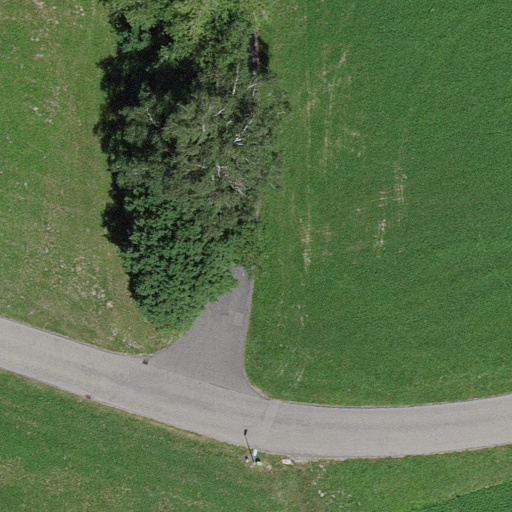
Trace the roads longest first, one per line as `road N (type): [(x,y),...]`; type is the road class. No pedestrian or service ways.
road 1 (residential): [(194,414),(225,269),(230,0)]
road 2 (unclassified): [(511,408),(276,435),(194,414)]
road 3 (unclassified): [(194,414),(0,337)]
